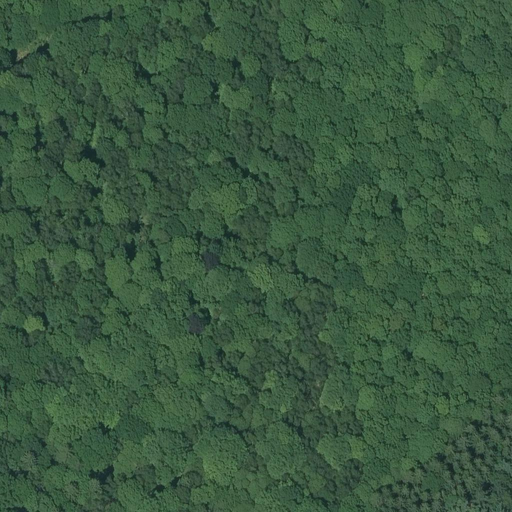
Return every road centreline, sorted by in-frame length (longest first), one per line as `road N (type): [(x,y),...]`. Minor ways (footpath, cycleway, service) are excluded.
road 1 (unknown): [(282,6),(206,100),(156,139),(82,301),(0,380)]
road 2 (track): [(511,176),(381,67),(282,6)]
road 3 (track): [(239,511),(77,440),(0,428)]
